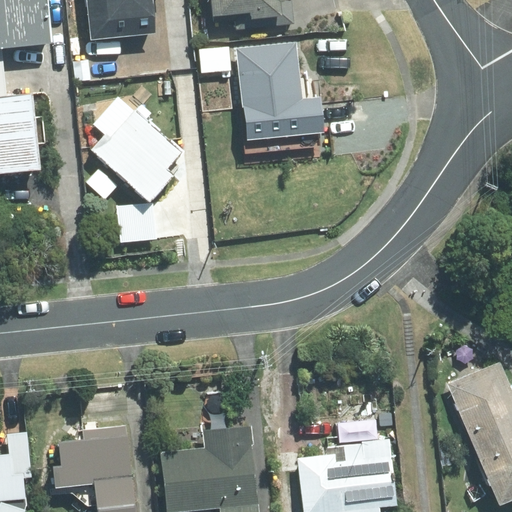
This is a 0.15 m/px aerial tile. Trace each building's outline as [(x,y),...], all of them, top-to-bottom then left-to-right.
[(0,0),(0,72),(4,72),(1,48),(49,44),(45,0),(0,0)] [(82,0),(86,41),(151,34),(148,0),(82,0)] [(232,23),(233,31),(290,25),(288,0),(208,0),(211,24),(232,23)] [(246,140),(326,134),(323,96),(303,98),(297,41),(238,46),(246,140)] [(77,82),(93,80),(90,59),(74,61),(77,82)] [(4,72),(0,72),(0,173),(39,170),(32,94),(6,96),(4,72)] [(174,95),(173,79),(158,80),(159,96),(174,95)] [(149,115),(139,106),(134,112),(133,110),(108,138),(103,133),(88,149),(148,204),(173,177),(165,169),(180,153),(144,121),(149,115)] [(501,506),(511,501),(511,384),(500,357),(447,381),(501,506)] [(28,477),(25,433),(22,395),(0,396),(0,418),(1,435),(7,434),(9,455),(0,455),(0,511),(24,511),(25,511),(23,510),(24,506),(22,477),(28,477)] [(279,447),(285,511),(382,511),(382,508),(397,506),(390,439),(381,440),(379,419),(334,424),(335,438),(323,439),(325,456),(300,458),(298,445),(279,447)] [(260,511),(252,425),(203,430),(205,448),(162,453),(168,511),(183,511),(222,508),(222,511),(260,511)] [(134,511),(126,434),(58,441),(61,465),(53,465),(55,488),(93,484),(96,511),(134,511)]
